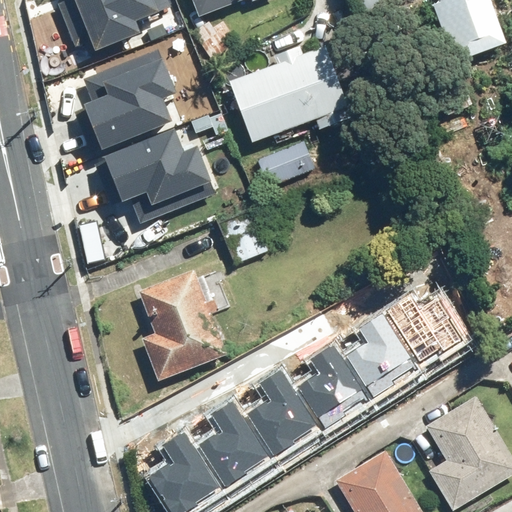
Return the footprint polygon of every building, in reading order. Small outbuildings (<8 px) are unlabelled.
[(64,0),(84,60),(136,43),(130,26),(165,14),(160,0),(64,0)] [(194,0),(200,16),(250,0),(194,0)] [(348,0),(354,17),(397,3),(395,0),(348,0)] [(505,47),(487,0),(436,0),(459,64),(505,47)] [(222,15),(192,35),(212,63),(241,43),(222,15)] [(230,84),(251,142),(346,109),(326,51),(230,84)] [(94,110),(82,115),(119,211),(136,204),(142,221),(209,195),(195,159),(171,162),(152,112),(169,105),(152,61),(85,87),(94,110)] [(256,161),(265,187),(316,170),(307,144),(256,161)] [(221,226),(236,262),(265,250),(250,214),(221,226)] [(166,376),(224,352),(192,276),(135,299),(166,376)] [(440,352),(466,336),(439,292),(415,307),(406,293),(383,307),(418,362),(439,349),(440,352)] [(343,352),(371,395),(397,379),(395,376),(415,363),(380,308),(357,323),(366,337),(343,352)] [(298,385),(326,428),(351,412),(349,409),(370,396),(335,341),(312,355),(321,370),(298,385)] [(247,412),(275,456),(301,439),(299,436),(319,423),(285,369),(262,383),(271,397),(247,412)] [(197,444),(225,488),(251,471),(249,468),(269,455),(234,401),(212,415),(221,430),(197,444)] [(511,473),(511,462),(477,401),(423,431),(463,501),(511,473)] [(146,477),(168,511),(186,511),(200,504),(198,501),(218,488),(183,433),(161,448),(170,462),(146,477)] [(418,511),(386,455),(332,485),(347,511),(418,511)]
